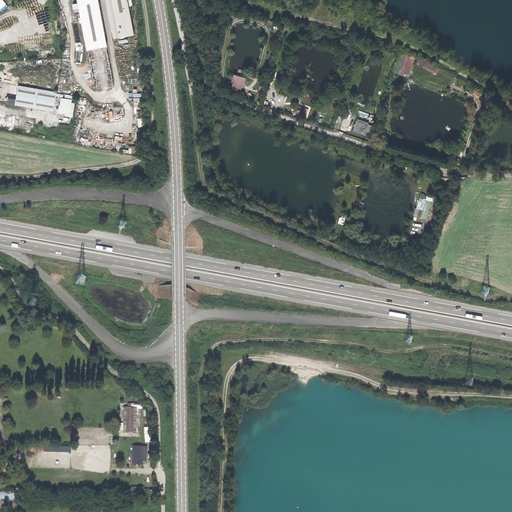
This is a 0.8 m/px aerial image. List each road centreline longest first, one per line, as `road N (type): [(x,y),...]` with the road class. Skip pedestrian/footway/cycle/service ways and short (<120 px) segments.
road 1 (trunk): [(0,239),(511,333)]
road 2 (trunk): [(511,321),(0,227)]
road 3 (track): [(175,0),(204,186),(423,280),(511,300)]
road 4 (secondary): [(158,0),(173,111),(182,511)]
road 5 (track): [(197,511),(199,374),(220,342),(319,341),(392,352),(451,345),(511,358)]
road 6 (track): [(189,80),(446,169),(511,172)]
road 7 (track): [(0,268),(30,309),(65,321),(152,400),(162,511)]
road 8 (unknown): [(103,0),(121,80),(107,94),(82,71),(70,0)]
road 9 (track): [(322,241),(407,243),(430,220),(446,169)]
road 10 (unclassified): [(143,0),(154,134),(143,157)]
road 11 (track): [(143,157),(0,181)]
